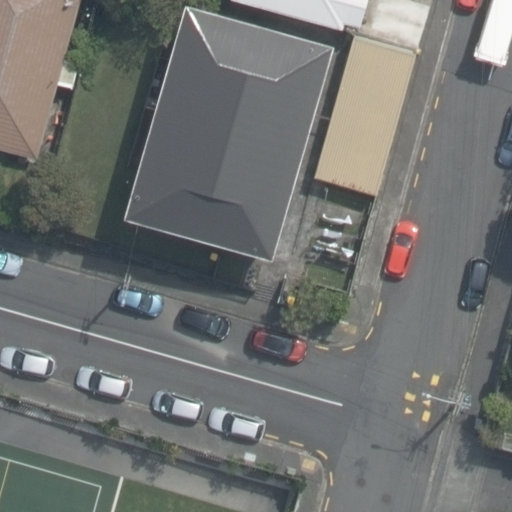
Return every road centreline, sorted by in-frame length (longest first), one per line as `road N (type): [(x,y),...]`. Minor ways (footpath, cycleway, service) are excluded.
road 1 (residential): [(397,418),(511,9)]
road 2 (residential): [(0,301),(397,418)]
